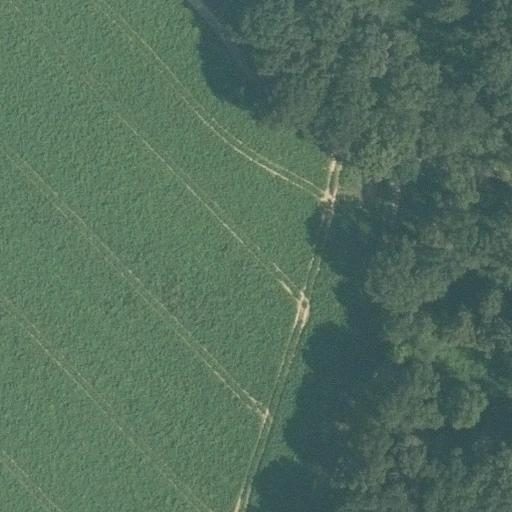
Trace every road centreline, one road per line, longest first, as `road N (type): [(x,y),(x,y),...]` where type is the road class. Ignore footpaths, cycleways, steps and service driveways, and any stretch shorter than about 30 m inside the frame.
road 1 (track): [(192,0),(285,108),(405,161),(511,178)]
road 2 (track): [(405,161),(306,511)]
